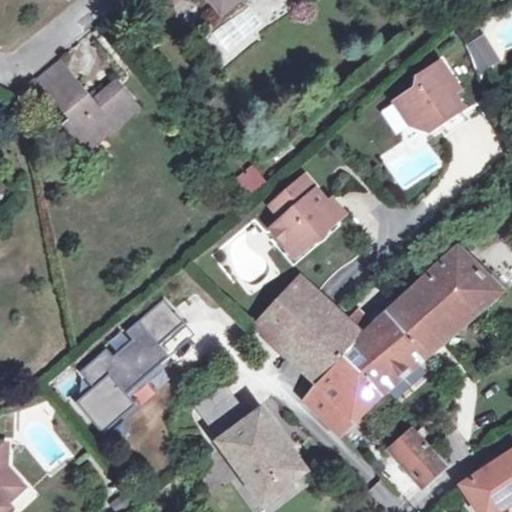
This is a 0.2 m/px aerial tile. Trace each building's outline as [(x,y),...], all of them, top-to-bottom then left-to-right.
[(215,0),(224,10),(236,0),(215,0)] [(482,35),(466,46),(482,69),(498,58),(482,35)] [(118,80),(94,100),(61,60),(35,81),(68,120),(62,125),(74,140),(81,134),(90,146),(139,106),(118,80)] [(441,130),(467,114),(457,99),(463,95),(445,67),(422,82),(426,88),(399,106),(414,129),(424,123),(432,136),(441,130)] [(475,125),(467,114),(441,130),(448,142),(475,125)] [(295,240),(304,252),(346,217),(334,202),(327,208),(323,204),(326,201),(307,179),(273,207),(284,221),(273,230),(287,247),(295,240)] [(400,304),(439,343),(498,291),(457,251),(400,304)] [(364,338),(349,324),(335,311),(300,280),(257,326),(318,383),(347,354),(364,338)] [(89,385),(75,399),(105,436),(139,408),(131,395),(174,360),(162,345),(188,326),(163,297),(125,329),(132,341),(115,354),(107,344),(80,368),(89,385)] [(364,338),(403,376),(439,343),(400,304),(374,329),(364,338)] [(364,338),(374,329),(361,312),(349,324),(364,338)] [(347,354),(383,392),(403,376),(364,338),(347,354)] [(382,394),(383,392),(347,354),(318,383),(306,402),(340,436),(382,394)] [(308,474),(262,411),(220,444),(265,505),(308,474)] [(424,487),(449,465),(415,428),(413,429),(390,450),(424,487)] [(0,511),(6,511),(12,508),(8,503),(4,497),(22,480),(10,466),(10,441),(0,440),(0,511)] [(511,453),(507,456),(463,486),(480,511),(500,511),(511,504),(511,453)] [(407,495),(418,485),(394,460),(383,470),(407,495)] [(4,497),(8,503),(27,484),(22,480),(4,497)]
